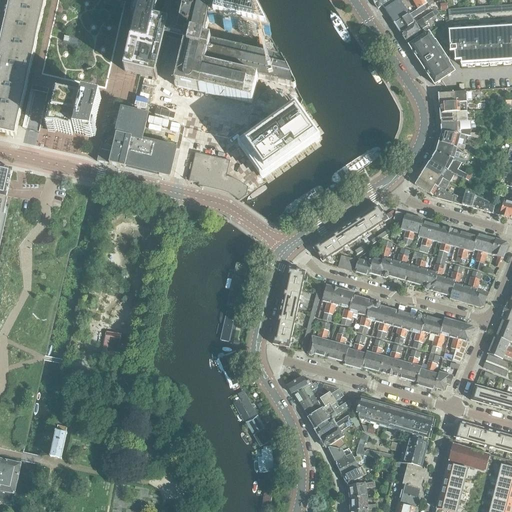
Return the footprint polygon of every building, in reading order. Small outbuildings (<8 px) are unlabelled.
[(0,135),(5,137),(6,135),(16,137),(18,128),(46,0),(9,0),(0,44),(0,60),(1,61),(0,65),(0,135)] [(137,18),(125,72),(131,73),(157,79),(170,24),(155,21),(160,0),(136,0),(132,17),(137,18)] [(174,82),(174,84),(174,85),(177,86),(176,87),(252,105),(259,80),(297,90),(282,60),(281,60),(205,42),(210,20),(213,0),(181,0),(182,1),(186,1),(178,36),(187,38),(177,82),(175,81),(174,82)] [(213,0),(210,20),(219,22),(268,34),(268,33),(251,0),(213,0)] [(372,0),(373,1),(376,6),(378,9),(383,7),(392,0),(372,0)] [(399,0),(392,0),(383,7),(385,10),(400,0),(399,0)] [(400,0),(385,10),(395,25),(409,15),(400,0)] [(424,0),(412,0),(418,9),(424,6),(427,4),(426,3),(424,0)] [(409,15),(395,25),(400,33),(415,24),(412,19),(422,13),(427,10),(427,9),(424,6),(418,9),(409,15)] [(478,7),(472,8),(473,15),(479,15),(483,14),(487,14),(491,14),(495,14),(494,7),(490,7),(486,7),(482,7),(478,7)] [(415,24),(400,33),(406,42),(413,37),(414,39),(419,36),(418,35),(421,33),(420,31),(426,27),(424,24),(435,17),(432,12),(415,24)] [(454,30),(449,30),(450,53),(455,53),(455,62),(457,62),(461,61),(461,67),(468,67),(475,66),(481,66),(489,65),(490,65),(497,65),(504,64),(511,64),(511,63),(511,25),(507,26),(500,27),(495,27),(488,27),(486,28),(479,28),(474,28),(467,29),(461,29),(454,30)] [(429,34),(409,47),(413,52),(412,52),(419,61),(425,71),(425,72),(431,81),(432,81),(435,86),(455,73),(449,64),(449,63),(443,54),(435,43),(433,40),(429,34)] [(452,91),(438,92),(439,95),(439,103),(439,105),(466,102),(472,101),(472,92),(466,92),(452,93),(452,92),(452,91)] [(48,130),(48,131),(49,131),(49,130),(56,132),(57,132),(59,132),(59,133),(59,132),(61,133),(61,134),(62,134),(62,133),(64,134),(67,134),(66,135),(67,135),(67,134),(72,135),(72,136),(73,133),(78,134),(78,135),(78,134),(80,134),(80,135),(81,135),(83,135),(83,136),(83,135),(85,136),(86,136),(87,136),(92,137),(92,138),(93,138),(93,137),(94,130),(94,129),(95,130),(95,129),(94,129),(95,127),(96,127),(96,126),(95,126),(95,124),(96,124),(96,121),(97,122),(97,121),(96,121),(97,119),(97,118),(97,116),(98,116),(97,116),(98,114),(99,113),(98,113),(98,111),(99,111),(99,110),(99,108),(100,108),(99,108),(100,106),(100,105),(100,103),(101,103),(100,103),(101,100),(101,101),(102,100),(101,100),(101,99),(101,100),(98,100),(99,99),(98,99),(96,99),(96,98),(95,98),(95,99),(93,98),(91,98),(91,97),(90,97),(90,98),(84,96),(82,101),(80,101),(80,100),(80,101),(77,100),(78,100),(77,100),(75,100),(75,99),(74,99),(74,100),(72,99),(70,99),(70,98),(69,98),(69,99),(67,98),(67,97),(66,98),(59,96),(58,96),(59,97),(57,102),(57,103),(57,102),(57,103),(57,105),(56,105),(56,106),(57,106),(56,108),(55,108),(56,108),(55,110),(55,111),(55,113),(52,113),(52,112),(52,113),(52,115),(51,115),(51,116),(52,116),(51,118),(50,118),(51,118),(50,120),(50,121),(50,123),(49,123),(50,124),(48,130)] [(467,112),(466,102),(439,105),(440,114),(467,112)] [(248,140),(240,146),(262,179),(264,178),(272,172),(319,139),(296,107),(296,106),(286,113),(248,140)] [(160,175),(170,177),(176,149),(142,141),(147,123),(148,117),(123,111),(114,149),(101,146),(101,149),(99,154),(97,162),(109,165),(159,177),(160,175)] [(467,112),(440,115),(441,124),(475,122),(474,112),(467,112)] [(475,122),(441,124),(442,134),(465,136),(471,138),(471,134),(471,128),(475,128),(475,122)] [(465,136),(441,134),(438,143),(464,151),(465,146),(462,145),(465,136)] [(438,143),(436,153),(454,160),(461,164),(464,165),(466,161),(459,158),(460,154),(463,155),(464,151),(438,143)] [(324,179),(331,189),(381,156),(374,146),(324,179)] [(230,161),(212,157),(196,153),(193,164),(191,164),(189,170),(192,171),(189,181),(199,184),(198,186),(223,192),(228,193),(234,196),(241,200),(251,193),(246,187),(243,184),(241,183),(239,182),(237,181),(227,177),(230,161)] [(433,158),(431,161),(454,175),(469,182),(470,180),(472,175),(469,173),(468,175),(457,170),(461,164),(454,160),(436,153),(433,158)] [(431,161),(426,169),(449,183),(454,175),(431,161)] [(0,167),(0,245),(7,215),(4,214),(6,206),(8,198),(7,197),(7,196),(8,192),(9,189),(13,170),(0,167)] [(426,169),(420,177),(426,180),(445,191),(449,183),(426,169)] [(420,177),(416,184),(417,187),(433,196),(432,197),(451,203),(462,206),(463,200),(456,196),(454,195),(445,191),(426,180),(420,177)] [(278,211),(283,219),(325,192),(320,184),(278,211)] [(465,191),(464,195),(463,200),(462,206),(477,210),(480,198),(475,196),(465,191)] [(494,203),(497,196),(492,193),(489,200),(494,203)] [(508,218),(511,206),(511,194),(509,202),(504,200),(499,216),(508,218)] [(495,205),(480,198),(477,210),(492,214),(495,205)] [(316,248),(315,251),(323,263),(389,221),(388,220),(385,216),(380,207),(316,248)] [(396,212),(394,220),(401,222),(403,214),(396,212)] [(407,246),(415,217),(406,215),(402,231),(405,232),(403,238),(404,239),(402,245),(407,246)] [(423,222),(424,220),(415,217),(407,246),(410,247),(412,241),(413,241),(415,235),(418,236),(419,236),(423,222)] [(424,252),(432,225),(423,222),(419,236),(418,236),(418,238),(423,239),(421,246),(420,251),(424,252)] [(441,227),(432,225),(424,252),(428,253),(430,248),(432,242),(437,243),(441,227)] [(441,227),(437,243),(441,244),(439,251),(437,259),(442,260),(450,230),(441,227)] [(450,230),(442,260),(446,261),(450,247),(455,248),(459,232),(450,230)] [(468,235),(459,232),(455,248),(459,250),(456,262),(460,263),(468,235)] [(460,263),(459,265),(464,267),(466,261),(468,252),(473,253),(474,251),(477,238),(468,235),(460,263)] [(477,238),(474,251),(478,252),(475,262),(480,263),(487,237),(478,235),(477,238)] [(496,240),(487,237),(480,263),(478,270),(482,271),(484,264),(487,255),(492,256),(496,240)] [(508,243),(496,240),(492,256),(498,258),(495,267),(500,268),(510,246),(508,243)] [(379,277),(387,249),(382,247),(381,247),(378,259),(373,258),(373,261),(369,275),(370,275),(379,277)] [(391,250),(387,249),(379,277),(386,279),(388,278),(388,277),(393,261),(388,259),(391,250)] [(397,262),(393,261),(388,277),(397,280),(406,250),(401,249),(401,250),(400,255),(399,254),(397,262)] [(410,251),(406,250),(397,280),(406,282),(411,266),(407,264),(409,257),(408,257),(410,251)] [(415,267),(411,266),(406,282),(415,285),(424,255),(419,254),(418,260),(417,260),(415,267)] [(428,256),(424,255),(415,285),(424,287),(429,271),(424,269),(426,263),(426,262),(428,256)] [(342,256),(338,268),(352,272),(355,260),(342,256)] [(373,261),(365,259),(364,261),(359,259),(355,273),(361,275),(369,277),(370,275),(369,275),(373,261)] [(424,287),(424,288),(425,290),(432,293),(442,260),(437,259),(434,272),(429,271),(424,287)] [(442,260),(432,293),(441,295),(442,295),(446,278),(442,277),(444,270),(443,270),(446,261),(442,260)] [(231,297),(241,299),(248,267),(239,265),(231,297)] [(450,279),(446,278),(442,295),(451,298),(459,268),(455,266),(453,273),(452,272),(450,279)] [(459,268),(451,298),(450,300),(459,303),(464,286),(459,285),(462,275),(463,269),(459,268)] [(290,271),(274,346),(290,349),(290,347),(292,337),(306,273),(292,270),(290,269),(290,271)] [(468,287),(464,286),(459,303),(468,305),(477,273),(473,272),(472,275),(468,287)] [(477,273),(468,305),(481,309),(484,308),(489,293),(479,290),(480,290),(478,289),(481,280),(480,280),(481,274),(477,273)] [(329,315),(336,289),(333,288),(327,286),(322,302),(326,304),(324,313),(329,315)] [(336,289),(329,315),(332,316),(333,316),(336,307),(340,308),(345,292),(339,290),(336,289)] [(353,296),(354,297),(354,294),(345,292),(340,308),(344,309),(342,318),(347,320),(353,296)] [(358,315),(362,299),(354,297),(353,296),(347,320),(352,321),(353,314),(358,315)] [(360,326),(358,331),(358,333),(362,334),(372,301),(362,299),(358,315),(362,316),(359,326),(360,326)] [(379,304),(372,301),(362,334),(366,335),(368,328),(369,329),(371,322),(375,323),(380,307),(380,306),(379,304)] [(380,307),(375,323),(379,324),(377,331),(378,331),(376,338),(380,340),(389,309),(380,307)] [(389,309),(380,340),(384,341),(386,334),(387,334),(389,327),(393,328),(398,311),(389,309)] [(398,311),(393,328),(397,329),(396,336),(395,341),(394,343),(399,344),(400,338),(407,314),(405,313),(398,311)] [(511,314),(504,311),(503,313),(500,319),(502,320),(511,324),(511,314)] [(224,336),(231,337),(236,315),(229,314),(224,336)] [(407,314),(400,338),(404,339),(405,339),(407,332),(411,333),(416,316),(409,315),(407,314)] [(416,316),(411,333),(416,334),(414,341),(412,348),(417,349),(426,316),(418,314),(416,316)] [(426,316),(417,349),(421,350),(423,344),(426,335),(430,336),(435,319),(426,316)] [(435,355),(437,348),(444,321),(435,319),(430,336),(435,337),(432,346),(430,354),(435,355)] [(445,319),(444,321),(437,348),(441,349),(445,337),(449,338),(454,321),(445,319)] [(511,324),(502,320),(499,329),(511,334),(511,324)] [(453,361),(463,324),(454,321),(449,338),(453,339),(450,349),(452,349),(449,360),(453,361)] [(312,338),(308,354),(309,356),(311,357),(314,355),(317,356),(326,323),(322,322),(317,339),(312,338)] [(326,323),(317,356),(326,358),(331,342),(327,341),(329,331),(330,324),(326,323)] [(463,324),(453,361),(461,363),(462,361),(465,353),(469,344),(475,330),(473,327),(463,324)] [(342,339),(342,338),(341,338),(342,335),(343,335),(344,329),(340,328),(338,334),(335,343),(331,342),(326,358),(335,361),(341,339),(342,339)] [(511,334),(499,329),(495,337),(509,343),(510,343),(510,344),(511,344),(511,341),(511,334)] [(105,336),(100,359),(118,363),(124,337),(106,333),(105,336)] [(511,349),(508,348),(510,344),(510,343),(509,343),(495,337),(494,337),(491,346),(511,354),(511,349)] [(341,339),(335,361),(344,363),(348,349),(349,349),(349,347),(344,346),(346,339),(342,338),(342,339),(341,339)] [(367,352),(366,354),(363,368),(372,371),(380,342),(376,341),(374,347),(373,347),(371,353),(367,352)] [(384,343),(380,342),(372,371),(381,373),(385,357),(381,356),(383,349),(382,349),(384,343)] [(344,363),(344,366),(353,368),(359,345),(355,344),(354,344),(353,351),(349,349),(348,349),(344,363)] [(359,345),(353,368),(362,371),(363,368),(366,354),(362,353),(364,347),(362,346),(359,345)] [(390,358),(385,357),(381,373),(390,376),(398,347),(394,345),(392,352),(391,352),(390,358)] [(511,359),(511,354),(491,346),(487,354),(488,355),(492,357),(496,358),(500,360),(503,361),(505,356),(511,359)] [(398,347),(390,376),(399,379),(404,362),(399,361),(401,354),(400,354),(402,348),(398,347)] [(404,362),(399,379),(408,381),(416,352),(411,351),(410,357),(408,363),(404,362)] [(416,352),(408,381),(417,384),(421,370),(422,367),(417,366),(419,359),(421,353),(416,352)] [(235,393),(244,389),(227,354),(218,358),(235,393)] [(432,363),(433,361),(435,356),(430,354),(425,371),(421,370),(417,384),(416,386),(425,388),(432,363)] [(432,363),(425,388),(435,391),(435,389),(439,375),(434,373),(437,365),(437,364),(432,363)] [(439,375),(435,389),(444,391),(446,384),(451,386),(454,377),(449,375),(447,374),(448,371),(441,369),(440,372),(439,372),(439,375)] [(306,383),(303,378),(296,382),(295,381),(294,382),(294,383),(287,387),(292,395),(294,394),(295,395),(313,386),(313,385),(310,381),(309,381),(306,383)] [(313,396),(311,392),(315,390),(316,386),(315,384),(313,385),(313,386),(295,395),(300,404),(313,396)] [(313,396),(300,404),(305,411),(320,401),(325,398),(324,397),(326,395),(327,397),(330,395),(331,397),(340,391),(339,390),(339,389),(338,389),(324,385),(321,394),(319,394),(317,395),(319,398),(316,400),(313,396)] [(476,387),(471,401),(482,404),(486,390),(476,387)] [(486,390),(482,404),(492,407),(496,392),(486,390)] [(333,418),(352,407),(349,401),(339,408),(336,403),(344,397),(340,391),(331,397),(330,395),(327,397),(326,396),(324,397),(325,398),(320,401),(322,405),(325,408),(308,418),(309,421),(309,422),(312,427),(313,427),(315,430),(333,418)] [(253,420),(259,416),(245,392),(239,396),(253,420)] [(496,392),(492,407),(502,410),(506,395),(496,392)] [(511,396),(506,395),(502,410),(511,413),(511,412),(511,396)] [(355,398),(352,400),(360,421),(362,421),(379,426),(385,406),(374,403),(371,402),(360,399),(359,399),(359,398),(356,397),(354,397),(355,398)] [(320,401),(305,411),(309,418),(325,408),(322,405),(320,401)] [(385,406),(379,426),(389,428),(393,429),(403,432),(409,413),(399,410),(394,409),(385,406)] [(409,413),(403,432),(422,438),(421,441),(421,442),(427,443),(428,443),(428,439),(433,419),(424,417),(419,415),(409,413)] [(315,430),(314,430),(320,440),(351,420),(349,417),(347,417),(336,424),(333,418),(315,430)] [(261,449),(272,444),(260,419),(248,424),(261,449)] [(351,420),(320,440),(326,449),(328,448),(329,449),(330,448),(336,449),(343,445),(340,440),(345,437),(341,432),(353,424),(351,420)] [(511,437),(459,423),(455,438),(511,454),(511,437)] [(61,458),(62,453),(67,433),(66,433),(56,431),(51,456),(50,457),(51,458),(52,457),(60,458),(61,459),(62,459),(61,458)] [(362,435),(359,444),(365,446),(368,436),(362,435)] [(425,453),(427,444),(427,443),(421,442),(421,441),(407,438),(400,463),(407,465),(421,468),(425,453)] [(398,444),(394,443),(392,443),(390,450),(397,452),(398,444)] [(365,446),(359,444),(356,454),(364,456),(365,452),(364,451),(365,446)] [(511,461),(453,444),(449,462),(469,468),(492,475),(493,470),(500,472),(501,466),(511,468),(511,461)] [(341,451),(336,449),(330,448),(329,449),(336,463),(352,455),(349,449),(343,452),(342,450),(341,451)] [(379,459),(380,453),(367,450),(366,451),(365,452),(364,456),(367,457),(375,458),(379,459)] [(263,475),(276,474),(273,451),(260,453),(263,475)] [(389,461),(390,455),(380,453),(379,459),(389,461)] [(352,455),(336,463),(340,471),(360,461),(361,462),(364,461),(366,462),(367,457),(364,456),(356,454),(356,455),(357,457),(354,459),(352,455)] [(0,491),(13,495),(14,494),(15,495),(21,464),(0,459),(0,491)] [(366,464),(366,462),(364,461),(361,462),(360,461),(340,471),(343,478),(363,468),(361,465),(364,463),(366,464)] [(424,475),(425,470),(425,469),(421,468),(407,465),(405,475),(424,479),(424,476),(424,475)] [(465,482),(468,470),(448,465),(445,477),(465,482)] [(511,483),(511,468),(501,466),(500,472),(498,479),(511,483)] [(367,475),(363,468),(343,478),(347,485),(367,475)] [(489,511),(493,501),(495,490),(498,479),(500,472),(493,470),(492,475),(469,468),(468,470),(465,482),(463,493),(460,504),(457,511),(445,511),(437,510),(436,511),(489,511)] [(422,485),(424,479),(405,475),(402,485),(420,489),(421,486),(422,485)] [(463,493),(465,482),(445,477),(442,488),(463,493)] [(511,494),(511,483),(498,479),(495,490),(511,494)] [(259,511),(270,511),(271,511),(274,483),(263,482),(259,511)] [(375,483),(349,487),(348,487),(349,493),(348,494),(349,497),(350,498),(350,500),(368,499),(367,489),(375,488),(375,483)] [(402,485),(400,495),(418,499),(420,489),(402,485)] [(460,504),(463,493),(442,488),(439,499),(460,504)] [(511,506),(511,494),(495,490),(493,501),(511,506)] [(13,495),(0,491),(0,504),(1,502),(11,504),(13,495)] [(400,495),(397,504),(415,509),(418,499),(400,495)] [(368,505),(368,499),(350,500),(349,502),(349,505),(350,506),(350,511),(372,511),(376,511),(376,505),(368,505)] [(445,511),(457,511),(460,504),(439,499),(437,510),(445,511)] [(511,511),(511,510),(511,506),(493,501),(489,511),(511,511)]
